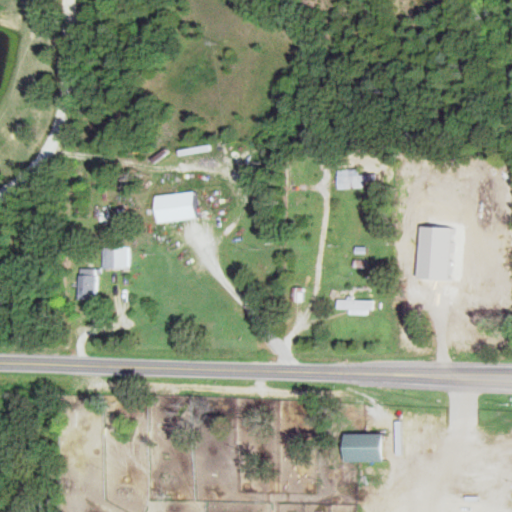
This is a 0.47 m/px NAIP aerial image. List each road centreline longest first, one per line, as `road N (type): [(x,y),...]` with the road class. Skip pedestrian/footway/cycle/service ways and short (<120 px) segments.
road 1 (secondary): [(0,367),(511,377)]
road 2 (residential): [(0,197),(55,147),(67,93),(70,0)]
